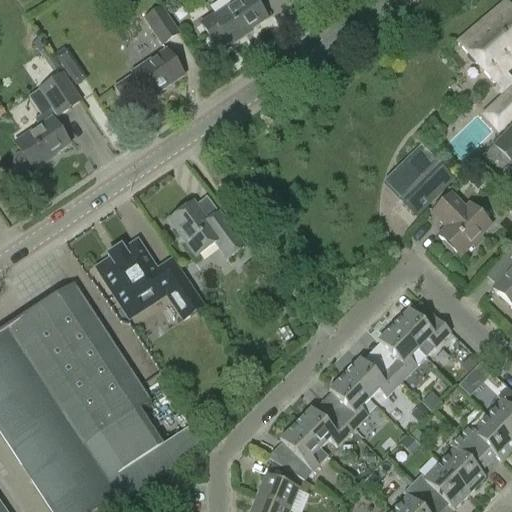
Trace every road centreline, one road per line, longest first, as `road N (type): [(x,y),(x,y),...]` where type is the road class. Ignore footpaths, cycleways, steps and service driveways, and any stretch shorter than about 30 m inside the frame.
road 1 (tertiary): [(0,262),(387,0)]
road 2 (residential): [(511,357),(421,272),(396,279),(235,432),(218,470),(219,511)]
